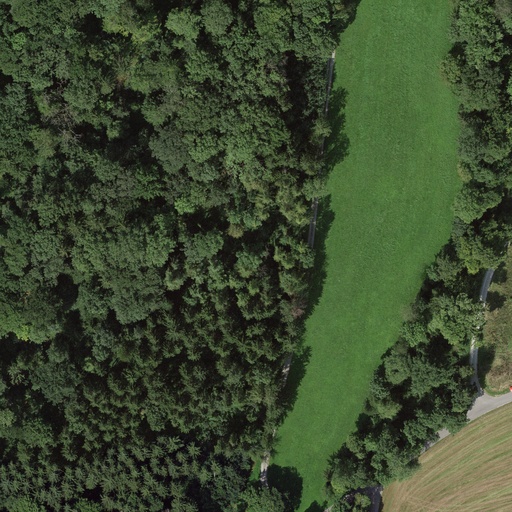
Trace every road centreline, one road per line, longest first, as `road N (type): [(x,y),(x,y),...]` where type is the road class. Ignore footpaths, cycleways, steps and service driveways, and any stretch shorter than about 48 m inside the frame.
road 1 (track): [(274,511),(260,467),(310,218),(335,0)]
road 2 (unclassified): [(511,396),(480,408),(331,511)]
road 3 (track): [(511,233),(472,358),(480,408)]
